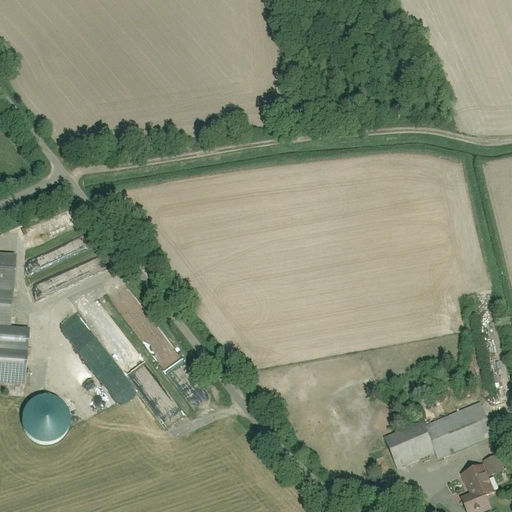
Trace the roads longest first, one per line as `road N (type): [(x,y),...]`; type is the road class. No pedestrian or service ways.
road 1 (track): [(66,178),(416,131),(511,140)]
road 2 (unclassified): [(62,172),(288,456),(347,511)]
